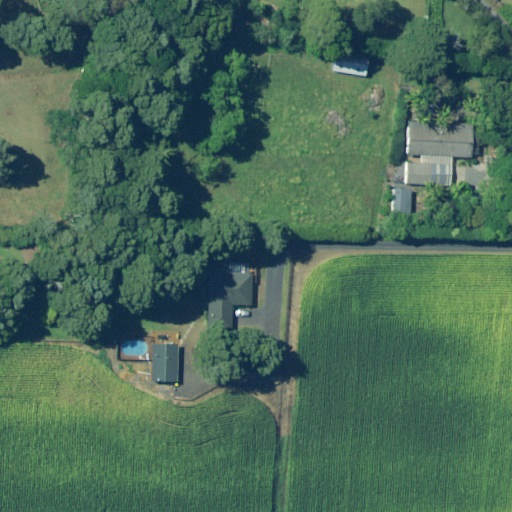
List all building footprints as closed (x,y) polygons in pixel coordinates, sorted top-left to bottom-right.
[(430,0),(427,0),(427,25),(430,25),(430,30),(441,31),(441,0),(430,0)] [(332,70),(365,76),(368,55),(335,50),(332,70)] [(418,113),(433,114),(434,98),(418,98),(418,113)] [(463,123),(455,123),(408,121),(406,155),(421,155),(421,163),(407,162),(406,184),(434,185),(450,186),(450,184),(451,157),(459,157),(471,157),(471,154),(478,154),(479,132),(472,132),(473,124),(463,123)] [(411,190),(406,190),(394,189),(393,214),(410,215),(410,212),(411,190)] [(226,274),(227,264),(208,263),(207,329),(231,330),(232,304),(251,305),(252,281),(252,274),(226,274)] [(177,348),(177,345),(151,345),(151,359),(151,381),(177,382),(177,348)]
